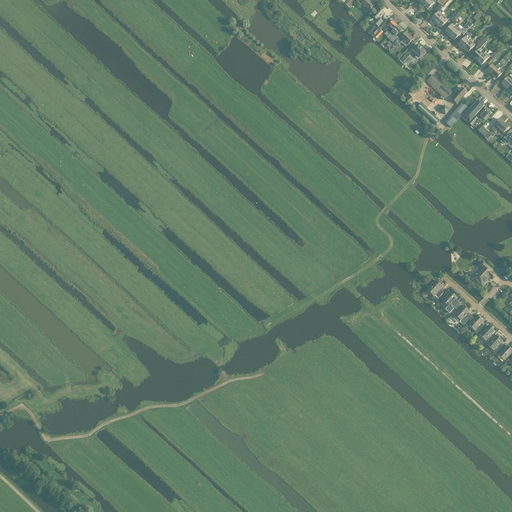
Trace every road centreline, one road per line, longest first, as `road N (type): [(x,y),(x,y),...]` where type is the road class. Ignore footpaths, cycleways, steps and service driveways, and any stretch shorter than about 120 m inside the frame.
road 1 (track): [(71,391),(103,389),(120,373),(116,335),(124,327),(185,355),(216,348),(387,252),(381,213),(415,178),(433,132)]
road 2 (track): [(262,373),(89,435),(47,439),(22,405)]
road 3 (track): [(361,299),(511,435)]
road 4 (tertiary): [(511,118),(383,0)]
